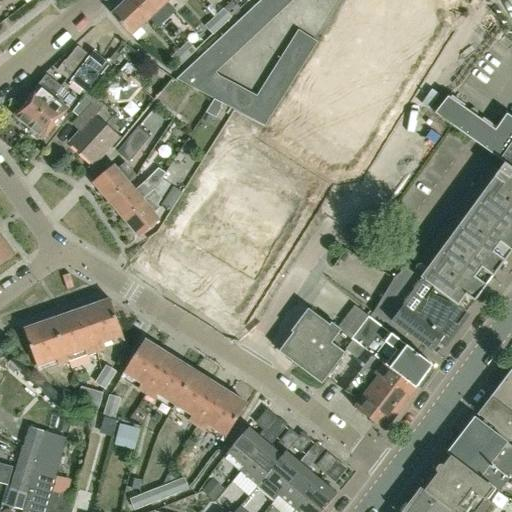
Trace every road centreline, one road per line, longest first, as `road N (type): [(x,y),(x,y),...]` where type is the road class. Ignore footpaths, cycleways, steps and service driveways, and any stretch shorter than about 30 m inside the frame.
road 1 (residential): [(393,470),(57,241)]
road 2 (tertiary): [(393,470),(511,317)]
road 3 (residential): [(97,0),(0,88)]
